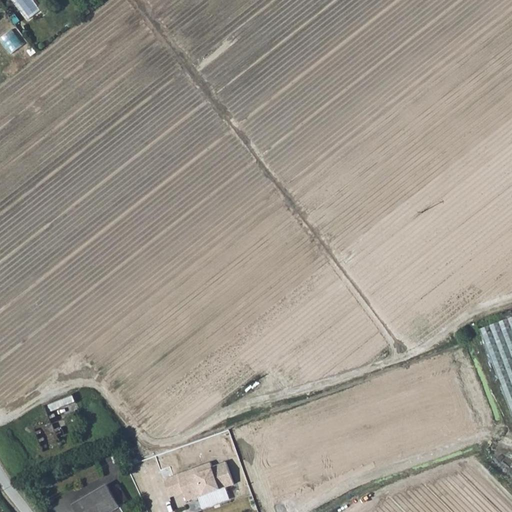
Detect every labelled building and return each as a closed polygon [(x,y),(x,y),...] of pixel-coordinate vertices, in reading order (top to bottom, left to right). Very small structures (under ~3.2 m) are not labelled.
[(14,53),(26,44),(15,29),(3,39),(14,53)] [(511,410),(511,316),(481,328),(484,336),(511,410)] [(54,419),(79,413),(75,397),(50,403),(54,419)] [(196,470),(179,476),(185,493),(189,502),(236,485),(228,463),(214,468),(214,469),(198,475),(196,470)] [(212,464),(196,470),(198,475),(214,469),(214,468),(212,464)] [(185,493),(179,476),(165,481),(171,499),(185,493)] [(134,511),(132,511),(124,511),(109,485),(74,505),(78,511),(134,511)]
